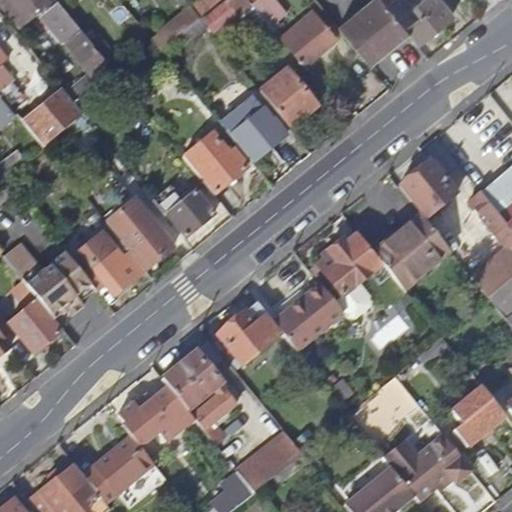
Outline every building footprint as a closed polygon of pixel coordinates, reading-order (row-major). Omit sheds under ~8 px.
[(2,0),(0,2),(0,4),(19,27),(49,3),(46,0),(2,0)] [(196,0),(189,6),(190,8),(198,17),(218,0),(196,0)] [(273,29),(249,0),(224,0),(202,18),(212,32),(219,27),(239,11),(262,38),(273,29)] [(405,31),(404,30),(385,6),(379,0),(373,0),(338,28),(366,63),(405,31)] [(393,0),(385,6),(404,30),(406,28),(416,20),(408,11),(412,8),(405,0),(393,0)] [(438,0),(421,0),(412,8),(408,11),(416,20),(406,28),(419,43),(452,16),(438,0)] [(169,45),(200,20),(198,17),(190,8),(160,33),(169,45)] [(281,39),(304,67),(337,40),(314,12),(281,39)] [(200,20),(231,58),(240,52),(219,27),(212,32),(202,18),(200,20)] [(107,66),(80,32),(65,45),(92,79),(107,66)] [(143,54),(155,44),(149,37),(136,47),(143,54)] [(115,76),(142,109),(155,98),(129,65),(115,76)] [(0,94),(10,106),(22,96),(0,68),(0,94)] [(259,92),(289,129),(316,107),(286,71),(259,92)] [(43,148),(82,116),(76,108),(62,91),(23,122),(43,148)] [(82,116),(85,119),(101,106),(92,95),(76,108),(82,116)] [(220,125),(230,137),(261,111),(252,100),(220,125)] [(0,128),(13,118),(0,101),(0,128)] [(230,137),(252,164),(285,137),(271,120),(270,121),(261,111),(230,137)] [(182,159),(213,196),(247,168),(233,152),(229,154),(212,134),(182,159)] [(426,219),(457,193),(430,161),(400,186),(426,219)] [(511,232),(511,167),(480,193),(511,232)] [(153,203),(164,217),(166,215),(184,239),(213,215),(194,192),(178,205),(166,192),(153,203)] [(471,278),(489,301),(511,282),(511,232),(480,193),(468,203),(506,250),(471,278)] [(118,239),(120,243),(131,256),(144,272),(170,251),(152,228),(145,220),(132,203),(105,224),(109,228),(118,239)] [(373,254),(390,276),(403,292),(450,253),(420,216),(373,254)] [(131,256),(120,243),(118,239),(109,228),(79,252),(90,267),(81,275),(89,285),(95,292),(95,293),(104,286),(113,296),(141,274),(128,257),(131,256)] [(373,254),(356,234),(345,243),(342,240),(327,252),(330,256),(316,266),(341,297),(334,303),(344,315),(347,318),(366,302),(354,287),(369,274),(379,286),(390,276),(373,254)] [(22,282),(24,286),(45,270),(22,242),(2,258),(22,282)] [(75,296),(89,285),(81,275),(64,254),(45,270),(24,286),(36,301),(58,327),(69,318),(70,307),(80,308),(82,307),(75,296)] [(24,286),(22,282),(15,288),(30,306),(35,302),(36,301),(24,286)] [(511,282),(489,301),(511,328),(511,282)] [(344,315),(334,303),(319,285),(273,324),(281,334),(297,354),(344,315)] [(0,331),(8,325),(33,355),(60,333),(35,302),(30,306),(8,323),(0,313),(0,331)] [(273,324),(256,303),(217,335),(242,366),(281,334),(273,324)] [(70,307),(69,318),(80,308),(70,307)] [(383,349),(411,325),(400,312),(371,336),(383,349)] [(234,406),(192,354),(162,380),(167,386),(187,410),(192,416),(193,418),(216,446),(225,438),(213,423),(234,406)] [(132,403),(117,416),(141,445),(156,432),(164,442),(193,418),(192,416),(187,410),(167,386),(150,400),(138,410),(132,403)] [(505,417),(482,388),(467,401),(477,412),(454,432),(468,447),(505,417)] [(301,454),(284,433),(237,471),(239,474),(254,492),(266,482),(277,473),(301,454)] [(389,467),(413,496),(418,502),(449,478),(455,484),(471,471),(442,435),(416,456),(403,439),(381,457),(389,467)] [(83,477),(105,504),(153,465),(152,463),(130,437),(83,477)] [(308,463),(301,454),(277,473),(285,482),(308,463)] [(27,503),(34,511),(88,511),(85,507),(96,497),(71,467),(27,503)] [(342,504),(348,511),(389,511),(392,509),(395,511),(413,496),(389,467),(342,504)] [(253,493),(254,492),(239,474),(224,485),(227,491),(211,504),(217,511),(229,511),(239,505),(253,493)] [(0,511),(22,511),(12,500),(0,510),(0,511)]
